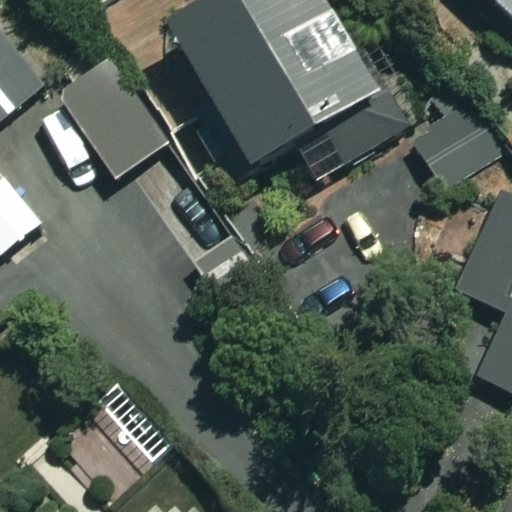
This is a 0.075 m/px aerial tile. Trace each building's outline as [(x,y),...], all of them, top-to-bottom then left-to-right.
[(405,117),(334,0),(284,0),(197,53),(281,192),(405,117)] [(511,0),(447,0),(454,5),(458,0),(490,0),(511,19),(511,0)] [(0,147),(62,97),(0,22),(0,240),(25,271),(61,241),(0,166),(0,147)] [(180,157),(124,75),(74,110),(130,191),(180,157)] [(501,150),(460,111),(417,156),(458,195),(501,150)] [(511,213),(509,212),(464,295),(511,321),(511,333),(485,382),(511,397),(511,213)]
